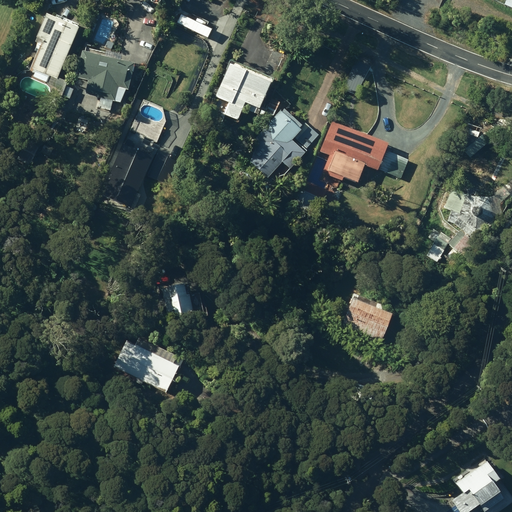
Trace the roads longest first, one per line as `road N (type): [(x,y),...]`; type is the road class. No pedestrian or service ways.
road 1 (residential): [(352,511),(393,449),(483,360),(511,286)]
road 2 (residential): [(331,0),(511,74)]
